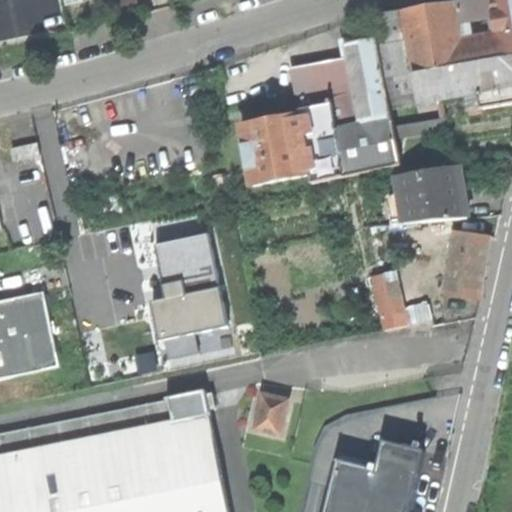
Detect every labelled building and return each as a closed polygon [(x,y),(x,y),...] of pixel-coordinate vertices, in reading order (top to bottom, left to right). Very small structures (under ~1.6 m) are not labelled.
[(142,12),(138,0),(110,0),(107,1),(112,19),(142,12)] [(386,81),(415,75),(420,105),(478,96),(481,110),(511,104),(511,0),(466,0),(374,15),(378,39),(386,81)] [(402,167),(386,81),(378,39),(346,45),(348,59),(292,69),(295,86),(300,112),(301,111),(302,116),(314,175),(315,184),(402,167)] [(406,174),(434,169),(430,144),(459,138),(461,149),(511,139),(511,125),(509,108),(397,127),(406,174)] [(254,187),(314,175),(302,116),(243,128),(254,187)] [(13,150),(16,163),(42,158),(39,145),(13,150)] [(400,225),(469,219),(464,190),(460,166),(396,178),(397,184),(393,185),(400,225)] [(444,295),(481,300),(486,266),(490,238),(455,233),(444,295)] [(212,234),(158,245),(169,300),(154,303),(158,323),(162,342),(231,328),(212,234)] [(375,276),(386,331),(408,326),(398,271),(375,276)] [(0,380),(61,368),(45,294),(0,303),(0,380)] [(265,395),(257,429),(282,436),(290,402),(265,395)] [(0,511),(231,511),(225,478),(212,414),(195,418),(190,397),(0,435),(0,511)] [(328,511),(411,511),(426,452),(387,442),(380,470),(341,461),(328,511)]
